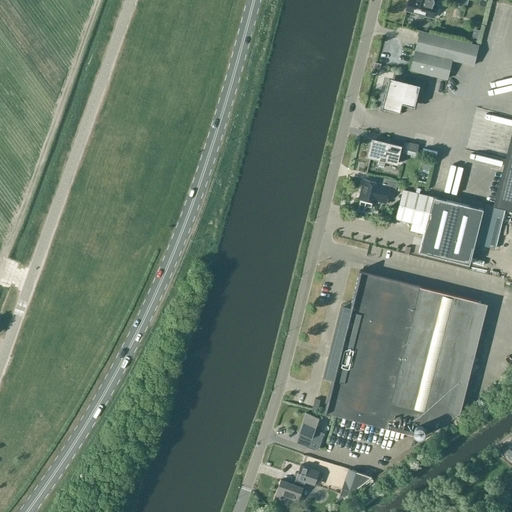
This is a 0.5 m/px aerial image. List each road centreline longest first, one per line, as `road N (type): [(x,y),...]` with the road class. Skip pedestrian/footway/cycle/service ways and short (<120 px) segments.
road 1 (primary): [(27,511),(111,381),(174,250),(253,0)]
road 2 (unclassified): [(238,511),(286,362),(377,0)]
road 3 (unclassified): [(0,365),(130,0)]
